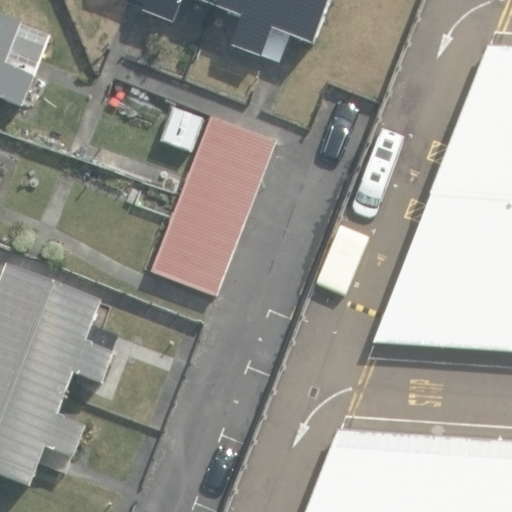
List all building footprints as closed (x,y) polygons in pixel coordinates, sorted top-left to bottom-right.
[(0,0),(0,96),(27,106),(38,75),(11,64),(26,23),(0,12),(0,0)] [(187,0),(205,0),(214,4),(215,0),(150,0),(147,10),(179,23),(187,0)] [(215,0),(214,4),(245,16),(235,45),(264,56),(275,28),(302,39),(318,45),(335,0),(215,0)] [(511,45),(490,44),(376,343),(511,352),(511,45)] [(154,270),(219,297),(281,143),(214,118),(189,181),(183,194),(174,218),(154,270)] [(12,264),(0,293),(0,372),(71,397),(80,373),(104,382),(116,351),(92,342),(98,326),(108,298),(12,264)] [(71,397),(0,372),(0,471),(37,487),(46,462),(51,449),(78,459),(91,425),(64,415),(71,397)] [(511,511),(511,441),(341,430),(307,511),(511,511)]
